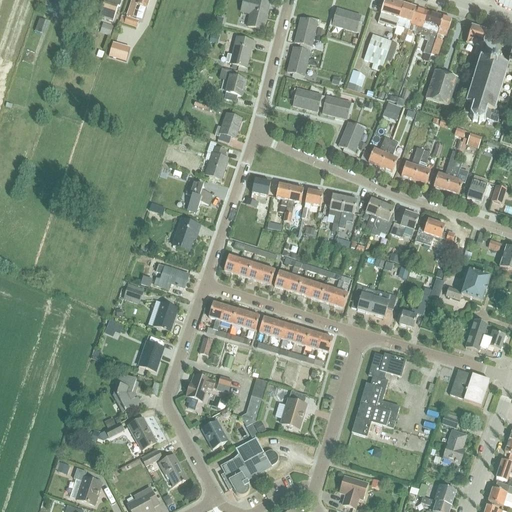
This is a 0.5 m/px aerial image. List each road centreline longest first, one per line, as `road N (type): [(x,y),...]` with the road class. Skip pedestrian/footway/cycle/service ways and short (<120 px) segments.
road 1 (residential): [(511,235),(255,136)]
road 2 (residential): [(214,500),(167,400),(204,285)]
road 3 (residential): [(360,335),(204,285)]
road 4 (residential): [(360,335),(314,490)]
road 5 (residential): [(204,285),(255,136)]
road 6 (residential): [(511,378),(360,335)]
road 7 (residential): [(255,136),(290,0)]
road 8 (secondary): [(468,511),(511,383)]
